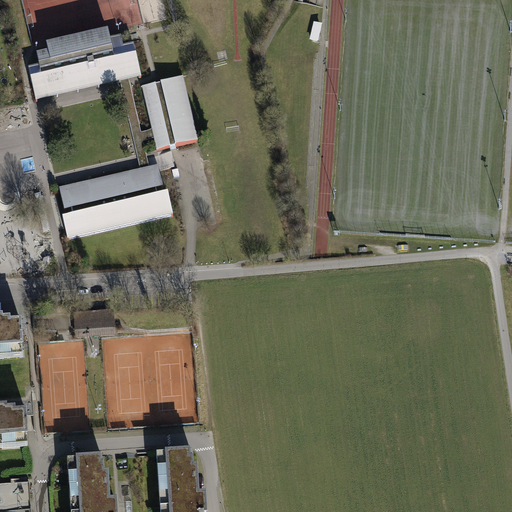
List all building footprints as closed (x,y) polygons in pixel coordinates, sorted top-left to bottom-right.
[(324,27),(315,25),(310,42),(319,45),(324,27)] [(40,69),(30,72),(37,104),(121,84),(131,82),(143,80),(135,47),(125,49),(122,38),(109,41),(111,51),(52,65),(50,55),(38,58),(40,69)] [(184,80),(144,89),(154,132),(156,141),(159,153),(199,144),(184,80)] [(139,164),(141,172),(151,170),(149,162),(144,144),(156,141),(154,132),(143,135),(131,86),(131,82),(121,84),(123,91),(139,164)] [(223,218),(211,157),(191,161),(203,222),(223,218)] [(141,172),(61,191),(66,214),(72,212),(73,217),(64,219),(69,242),(175,218),(170,194),(159,197),(158,192),(165,191),(160,168),(151,170),(141,172)] [(115,313),(73,316),(75,342),(117,339),(115,313)] [(0,364),(26,362),(23,322),(0,323),(0,364)] [(0,450),(29,449),(27,414),(0,415),(0,450)] [(192,452),(154,455),(157,511),(206,511),(205,495),(195,496),(192,452)] [(107,461),(71,463),(73,511),(117,511),(117,505),(109,505),(107,461)]
